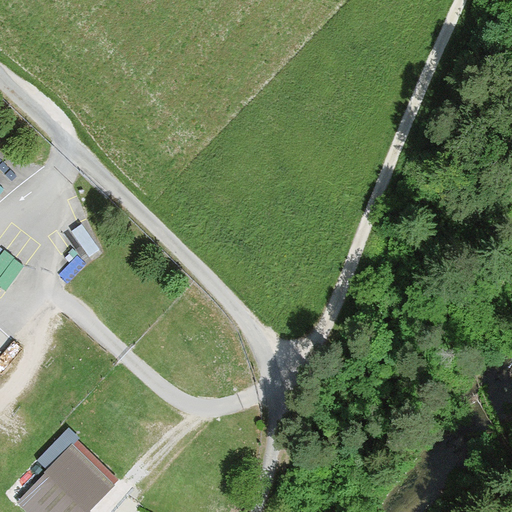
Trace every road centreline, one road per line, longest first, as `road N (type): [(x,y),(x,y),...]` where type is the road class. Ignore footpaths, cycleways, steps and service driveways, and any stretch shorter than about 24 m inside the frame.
road 1 (track): [(462,0),(317,338),(272,383)]
road 2 (track): [(256,511),(276,434),(272,383)]
